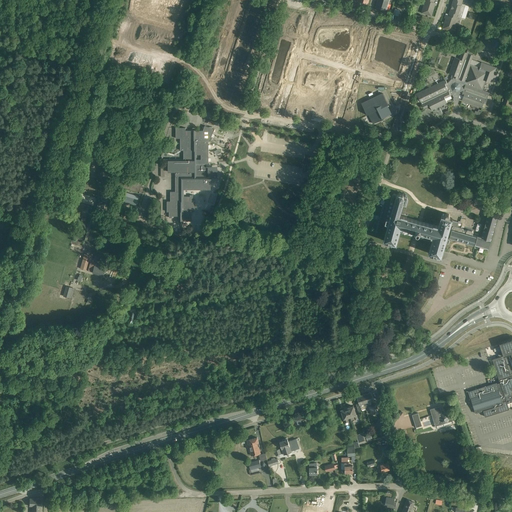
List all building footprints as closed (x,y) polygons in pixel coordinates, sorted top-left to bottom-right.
[(377,0),(375,6),(386,9),(389,0),(377,0)] [(425,0),(421,12),(431,16),(434,7),(435,7),(436,3),(434,3),(434,0),(425,0)] [(462,0),(453,0),(452,6),(450,5),(450,8),(451,8),(449,15),(446,14),(445,18),(446,18),(443,28),(452,31),(457,16),(461,17),(465,4),(461,3),(462,0)] [(415,94),(417,99),(419,98),(424,108),(429,105),(432,110),(447,103),(445,98),(452,95),(454,98),(459,97),(460,94),(463,95),(462,100),(482,107),(484,103),(486,103),(489,93),(483,90),(486,81),(491,82),(492,80),(495,81),(498,72),(495,71),(496,68),(481,62),(480,67),(470,63),(472,59),(473,55),(469,53),(470,51),(467,50),(466,52),(462,51),(461,55),(460,59),(455,57),(449,73),(454,75),(453,75),(453,77),(452,79),(451,78),(447,83),(446,80),(415,94)] [(383,93),(362,103),(367,115),(370,114),(374,123),(381,120),(382,121),(384,119),(385,118),(384,117),(390,114),(389,111),(390,110),(389,108),(387,108),(387,106),(389,105),(383,93)] [(192,211),(195,211),(195,209),(196,209),(196,208),(195,208),(195,201),(193,201),(193,195),(190,195),(190,196),(183,196),(183,189),(211,189),(211,176),(207,176),(207,166),(208,166),(208,141),(210,141),(214,129),(205,125),(203,130),(185,130),(185,128),(176,127),(176,138),(180,138),(180,150),(183,150),(183,160),(168,160),(168,171),(175,171),(175,191),(170,191),(170,201),(167,201),(167,212),(169,212),(169,217),(172,217),(172,216),(179,216),(179,221),(192,221),(192,211)] [(351,167),(350,171),(348,170),(340,200),(353,204),(361,178),(358,177),(359,173),(354,171),(355,168),(351,167)] [(139,196),(125,192),(122,200),(136,205),(139,196)] [(493,230),(496,221),(498,216),(488,213),(481,237),(472,234),(472,232),(472,231),(468,230),(467,230),(463,229),(463,228),(457,226),(458,222),(452,220),(452,218),(449,217),(449,216),(448,214),(446,213),(445,214),(444,216),(441,215),(438,226),(404,216),(401,214),(400,215),(399,215),(402,205),(406,206),(408,199),(407,197),(404,197),(403,194),(399,193),(397,196),(396,195),(394,194),(392,195),(390,202),(394,203),(392,210),(389,209),(385,222),(388,223),(383,240),(396,244),(401,228),(402,229),(403,229),(403,228),(431,235),(431,236),(433,237),(428,253),(441,257),(446,239),(450,240),(451,237),(488,248),(493,230)] [(92,223),(100,225),(102,219),(94,216),(92,223)] [(16,220),(1,218),(0,224),(0,226),(14,229),(16,220)] [(85,253),(81,269),(107,276),(109,267),(89,262),(91,255),(85,253)] [(67,285),(64,296),(72,298),(75,288),(67,285)] [(496,383),(469,392),(475,413),(483,410),(485,416),(509,409),(507,403),(511,401),(511,339),(504,342),(504,343),(501,344),(501,345),(502,349),(503,351),(504,355),(492,359),(499,379),(501,384),(498,385),(497,382),(496,383)] [(363,399),(365,406),(371,404),(370,401),(374,399),(371,391),(362,395),(363,399)] [(366,408),(365,406),(363,399),(362,395),(357,396),(359,402),(356,404),(358,411),(366,408)] [(378,410),(376,403),(368,406),(371,413),(378,410)] [(350,406),(347,407),(350,416),(354,415),(355,419),(357,419),(353,406),(351,407),(350,406)] [(440,406),(430,409),(435,424),(439,423),(438,422),(441,421),(444,423),(448,422),(450,418),(449,415),(445,413),(442,414),(440,406)] [(346,417),(350,416),(347,407),(344,408),(344,409),(341,410),(345,422),(348,422),(346,417)] [(418,413),(412,415),(416,427),(422,425),(418,413)] [(385,433),(381,420),(376,422),(379,435),(385,433)] [(356,435),(358,441),(358,443),(365,440),(363,433),(356,435)] [(260,453),(258,446),(259,446),(257,437),(247,440),(251,455),(260,453)] [(296,438),(288,441),(287,439),(279,441),(282,448),(279,449),(275,450),(277,455),(291,450),(299,448),(296,438)] [(349,462),(348,462),(348,457),(341,457),(342,462),(341,462),(341,469),(345,469),(345,472),(353,472),(353,465),(349,465),(349,462)] [(279,463),(277,458),(275,459),(274,458),(272,459),(272,460),(267,461),(269,466),(279,463)] [(317,474),(317,463),(309,463),(309,467),(309,474),(313,474),(313,475),(316,475),(316,474),(317,474)] [(389,469),(388,463),(384,464),(384,463),(377,465),(379,472),(389,469)] [(386,497),(385,502),(385,504),(387,505),(387,506),(395,508),(396,502),(394,502),(395,499),(386,497)] [(29,498),(29,503),(29,506),(32,506),(31,511),(39,511),(40,503),(40,498),(29,498)] [(407,499),(402,511),(410,511),(414,502),(407,499)]
